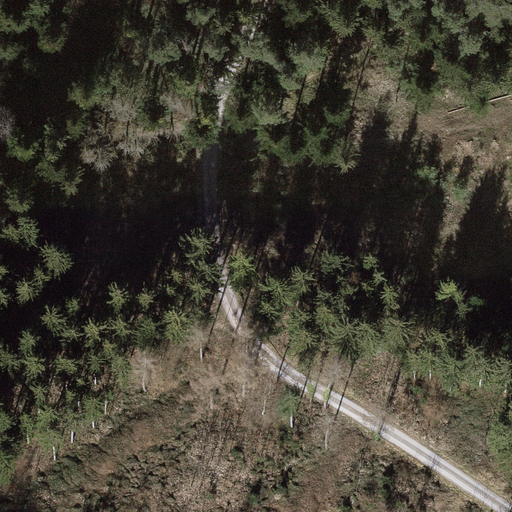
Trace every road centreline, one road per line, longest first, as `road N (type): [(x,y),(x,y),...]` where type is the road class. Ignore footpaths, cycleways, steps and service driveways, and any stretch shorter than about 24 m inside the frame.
road 1 (track): [(511,511),(263,349),(215,247),(212,122),(237,44),(269,0)]
road 2 (track): [(0,134),(136,135),(212,122)]
